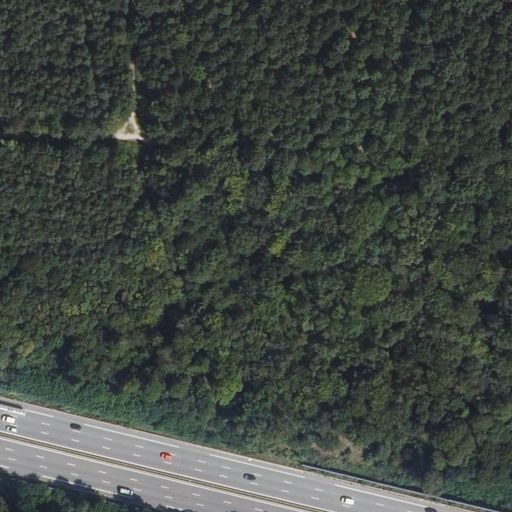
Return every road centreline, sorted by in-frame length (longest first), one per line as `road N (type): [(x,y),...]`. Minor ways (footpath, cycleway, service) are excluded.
road 1 (trunk): [(405,511),(0,415)]
road 2 (track): [(511,188),(433,180),(289,143),(134,139)]
road 3 (track): [(143,142),(145,180),(223,438)]
road 4 (trunk): [(0,449),(259,511)]
road 5 (track): [(134,139),(130,57),(114,0)]
road 6 (track): [(0,134),(134,139)]
